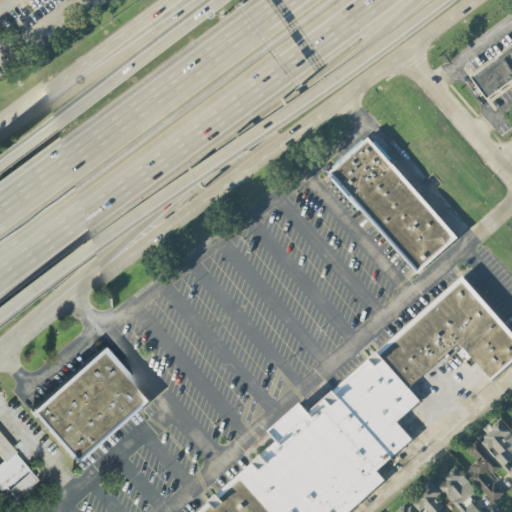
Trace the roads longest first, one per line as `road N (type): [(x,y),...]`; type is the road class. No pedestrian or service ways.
road 1 (primary): [(12,351),(470,0)]
road 2 (motorway): [(12,351),(109,252),(414,0)]
road 3 (motorway): [(0,311),(379,47)]
road 4 (motorway): [(0,272),(367,0)]
road 5 (motorway): [(267,0),(0,197)]
road 6 (motorway): [(214,0),(0,158)]
road 7 (primary): [(177,0),(0,131)]
road 8 (residential): [(511,178),(402,52)]
